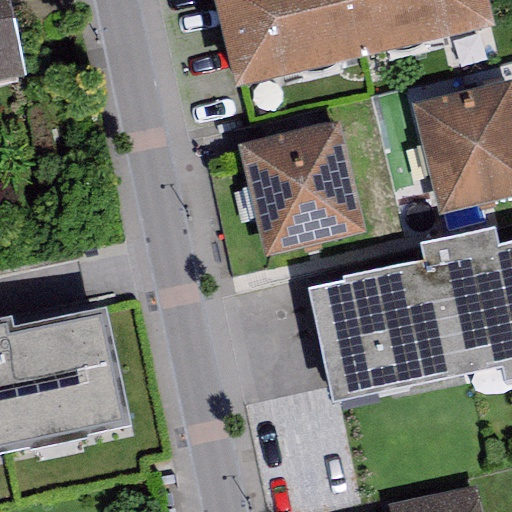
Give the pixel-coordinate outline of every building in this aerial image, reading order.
[(0,0),(0,87),(24,82),(7,0),(0,0)] [(481,0),(210,0),(235,101),(491,39),(481,0)] [(511,88),(411,113),(437,222),(511,204),(511,88)] [(338,131),(238,155),(265,265),(365,241),(338,131)] [(346,293),(307,300),(331,414),(501,379),(504,394),(511,392),(511,253),(496,257),(493,239),(419,253),(424,271),(342,288),(346,293)] [(0,464),(131,437),(103,318),(13,337),(11,327),(0,329),(0,464)] [(480,511),(476,492),(387,511),(480,511)]
